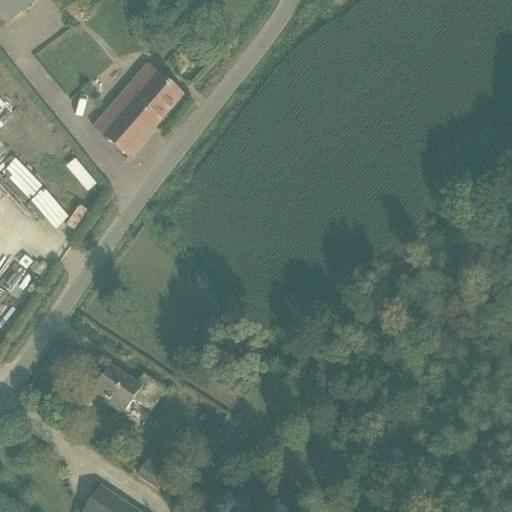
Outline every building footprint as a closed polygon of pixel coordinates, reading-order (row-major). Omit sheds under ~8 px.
[(6,0),(18,15),(37,0),(6,0)] [(94,129),(129,159),(183,97),(158,76),(157,77),(147,68),(129,89),(128,88),(94,129)] [(111,403),(109,405),(123,415),(131,404),(136,402),(151,412),(158,401),(110,369),(95,392),(111,403)] [(168,477),(146,463),(137,477),(158,491),(168,477)] [(211,471),(212,481),(219,481),(218,470),(211,471)] [(135,511),(100,488),(84,511),(135,511)]
